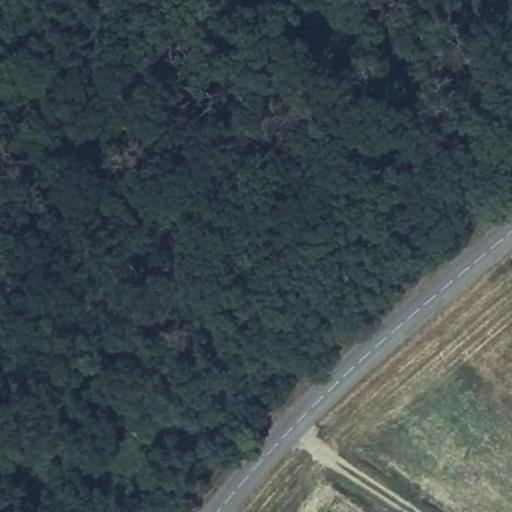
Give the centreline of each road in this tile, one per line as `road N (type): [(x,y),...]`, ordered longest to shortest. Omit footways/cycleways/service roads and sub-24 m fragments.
road 1 (tertiary): [(217,511),(337,380),(511,228)]
road 2 (track): [(290,428),(420,511)]
